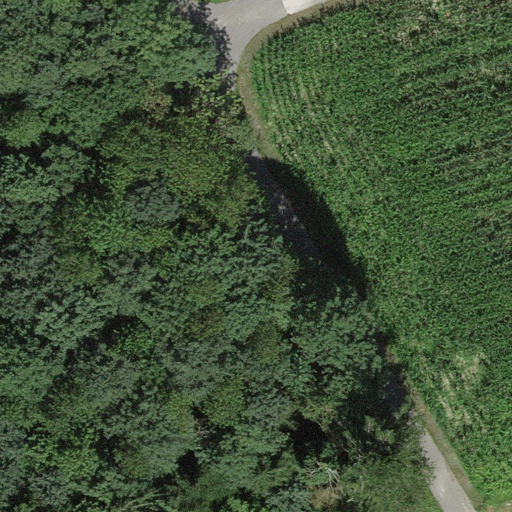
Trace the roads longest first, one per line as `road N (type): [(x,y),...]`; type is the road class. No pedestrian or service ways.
road 1 (track): [(199,29),(309,284),(449,511)]
road 2 (track): [(177,0),(199,29),(302,0)]
